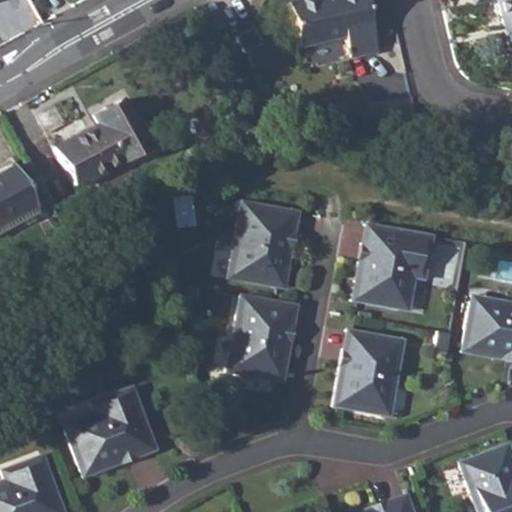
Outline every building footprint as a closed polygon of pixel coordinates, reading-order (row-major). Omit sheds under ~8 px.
[(363,0),(299,0),(287,3),(296,47),(343,36),(348,58),(375,52),(363,0)] [(511,0),(495,0),(507,50),(511,49),(511,0)] [(260,43),(250,27),(233,37),(242,53),(260,43)] [(95,125),(51,148),(72,188),(145,150),(120,101),(90,116),(95,125)] [(10,165),(0,170),(0,222),(32,206),(10,165)] [(279,247),(282,232),(285,232),(288,211),(238,202),(231,243),(237,244),(230,280),(275,288),(282,247),(279,247)] [(0,222),(0,231),(36,212),(32,206),(0,222)] [(282,232),(279,247),(282,247),(275,288),(281,289),(294,212),(288,211),(285,232),(282,232)] [(365,262),(367,247),(364,247),(368,226),(362,225),(348,301),(354,302),(361,262),(365,262)] [(367,247),(365,262),(361,262),(354,302),(399,310),(404,277),(411,278),(420,280),(428,237),(368,226),(364,247),(367,247)] [(231,243),(225,278),(230,280),(237,244),(231,243)] [(404,277),(399,310),(405,311),(411,278),(404,277)] [(467,300),(503,308),(504,302),(468,295),(467,300)] [(237,296),(229,336),(235,338),(229,373),(273,381),(280,341),(277,340),(280,325),(283,326),(286,305),(237,296)] [(459,345),(499,353),(500,350),(511,352),(511,303),(504,302),(503,308),(467,300),(459,345)] [(280,325),(277,340),(280,341),(273,381),(279,382),(292,306),(286,305),(283,326),(280,325)] [(345,368),(348,353),(345,353),(349,331),(343,330),(329,406),(335,408),(342,368),(345,368)] [(399,340),(349,331),(345,353),(348,353),(345,368),(342,368),(335,408),(379,415),(386,380),(391,381),(399,340)] [(434,331),(430,351),(442,353),(446,333),(434,331)] [(229,373),(235,338),(229,336),(223,372),(229,373)] [(458,351),(511,361),(511,352),(500,350),(499,353),(459,345),(458,351)] [(386,380),(379,415),(385,417),(391,381),(386,380)] [(78,470),(116,456),(115,453),(129,448),(130,451),(150,443),(132,396),(129,386),(88,401),(91,411),(92,412),(93,417),(62,428),(78,470)] [(93,417),(92,412),(91,411),(60,423),(60,425),(62,428),(93,417)] [(80,476),(153,449),(150,443),(130,451),(129,448),(115,453),(116,456),(78,470),(80,476)] [(488,511),(511,503),(511,482),(508,471),(511,469),(511,465),(504,444),(455,463),(470,504),(476,501),(479,511),(488,511)] [(58,511),(39,459),(0,474),(0,481),(1,484),(3,490),(0,491),(0,511),(58,511)] [(380,511),(384,510),(383,508),(404,500),(404,499),(401,495),(355,511),(380,511)] [(408,511),(404,500),(383,508),(384,510),(380,511),(408,511)] [(479,511),(476,501),(470,504),(473,511),(479,511)] [(511,511),(511,503),(488,511),(511,511)]
